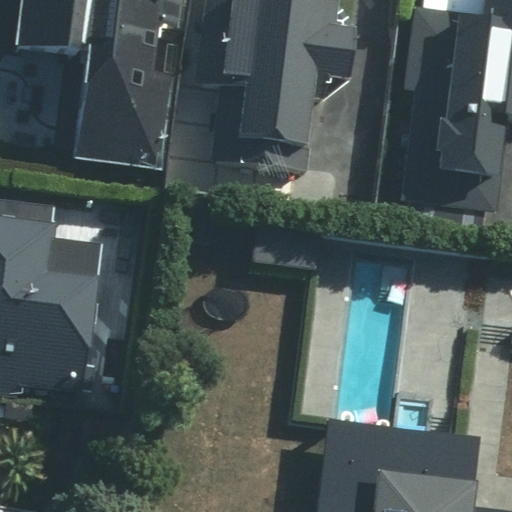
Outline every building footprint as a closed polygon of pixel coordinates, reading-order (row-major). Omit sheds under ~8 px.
[(21,0),(15,54),(86,62),(74,162),(164,172),(184,0),(21,0)] [(306,174),(316,78),(321,79),(346,82),(352,28),(336,27),(339,6),(286,0),(207,0),(200,65),(220,67),(210,164),(306,174)] [(511,0),(484,0),(481,23),(415,14),(402,112),(414,114),(401,207),(500,221),(511,136),(511,0)] [(217,196),(184,194),(181,249),(214,251),(217,196)] [(321,220),(254,219),(253,278),(320,279),(321,220)] [(56,234),(0,227),(0,387),(84,397),(97,285),(51,279),(56,234)] [(472,511),(480,448),(329,429),(318,511),(472,511)]
